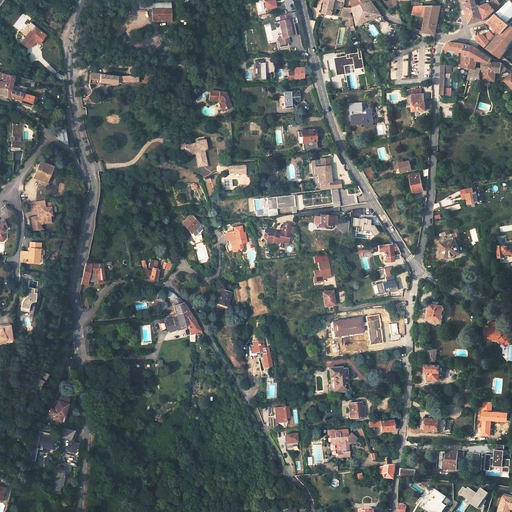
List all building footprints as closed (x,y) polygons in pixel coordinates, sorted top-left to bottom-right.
[(277,7),(275,0),(263,0),(265,10),(277,7)] [(325,0),(323,13),(332,15),(335,0),(325,0)] [(345,25),(350,26),(350,19),(348,19),(349,11),(354,11),(357,25),(381,15),(370,0),(351,0),(353,7),(343,8),(341,17),(343,17),(342,20),(346,21),(345,25)] [(490,14),(494,9),(489,5),(480,7),(479,4),(477,4),(475,0),(476,0),(463,0),(463,1),(465,8),(469,20),(472,22),(476,21),(483,19),(490,14)] [(492,0),(489,5),(494,9),(500,4),(497,0),(492,0)] [(493,53),(500,57),(511,41),(511,40),(511,22),(511,21),(509,24),(504,20),(511,12),(511,2),(511,1),(509,1),(504,6),(496,13),(486,21),(487,22),(495,28),(499,31),(501,32),(486,47),(493,53)] [(427,5),(422,5),(418,5),(414,5),(412,13),(425,16),(427,5)] [(423,31),(435,33),(438,17),(440,6),(427,5),(425,16),(423,31)] [(152,19),(171,19),(171,9),(167,9),(152,9),(152,19)] [(289,36),(292,36),(288,20),(281,22),(279,22),(283,38),(289,36)] [(35,28),(30,34),(22,43),(30,49),(37,40),(41,43),(46,36),(35,28)] [(477,41),(484,46),(494,36),(491,33),(486,38),(483,33),(476,35),(477,41)] [(289,36),(283,38),(279,39),(280,45),(290,43),(289,36)] [(450,41),(444,48),(460,51),(464,52),(463,55),(461,64),(459,64),(458,66),(458,67),(469,68),(467,79),(481,81),(480,72),(480,70),(476,69),(476,64),(477,59),(482,61),(482,69),(480,73),(482,77),(482,79),(495,81),(496,72),(503,72),(506,68),(500,62),(498,62),(491,62),(491,58),(482,52),(473,45),(469,44),(466,44),(463,43),(456,42),(450,41)] [(357,69),(364,68),(363,58),(360,58),(359,52),(350,54),(350,58),(348,58),(348,56),(335,58),(338,76),(347,74),(345,64),(356,62),(357,69)] [(267,78),(266,62),(255,63),(256,79),(267,78)] [(439,94),(439,98),(443,98),(443,94),(443,87),(444,72),(452,73),(457,73),(457,66),(453,66),(453,64),(441,64),(440,72),(439,94)] [(295,77),(303,77),(303,68),(295,68),(295,77)] [(0,81),(12,84),(14,76),(7,75),(0,73),(0,81)] [(92,74),(90,86),(99,87),(100,83),(116,84),(116,82),(138,81),(138,76),(115,77),(101,75),(101,74),(92,74)] [(12,84),(0,81),(0,88),(11,90),(12,84)] [(11,90),(0,88),(0,94),(2,95),(4,96),(8,98),(11,98),(11,90)] [(419,89),(411,89),(411,94),(412,96),(412,104),(413,111),(431,109),(432,103),(432,101),(424,101),(423,94),(420,94),(419,89)] [(20,101),(23,94),(11,90),(11,98),(12,98),(20,101)] [(219,103),(222,109),(231,105),(225,92),(210,90),(208,100),(218,101),(218,100),(219,100),(220,102),(219,103)] [(284,108),(292,107),(292,105),(296,105),(296,102),(299,102),(298,91),(283,92),(284,98),(284,108)] [(34,97),(23,94),(20,103),(31,107),(31,106),(33,100),(36,101),(37,98),(34,97)] [(352,115),(363,114),(362,102),(349,103),(350,115),(352,115)] [(363,114),(352,115),(353,125),(362,124),(373,123),(372,110),(366,110),(367,114),(363,114)] [(307,130),(314,129),(314,121),(306,121),(307,130)] [(20,125),(13,124),(12,137),(14,137),(14,142),(12,141),(11,148),(17,148),(20,148),(20,142),(17,142),(17,137),(19,137),(20,125)] [(302,150),(316,148),(314,129),(307,130),(297,131),(298,143),(302,143),(302,150)] [(67,140),(66,135),(66,131),(61,132),(56,133),(57,138),(60,140),(62,142),(66,144),(68,145),(67,140)] [(198,166),(206,164),(206,163),(204,149),(206,149),(205,140),(195,141),(195,143),(184,145),(183,143),(179,144),(180,154),(185,153),(195,151),(196,153),(198,166)] [(403,160),(393,162),(396,173),(415,169),(413,160),(403,162),(403,160)] [(46,183),(52,167),(40,162),(34,178),(46,183)] [(229,174),(246,173),(246,165),(229,165),(229,174)] [(318,184),(318,183),(319,183),(331,182),(330,172),(327,173),(327,166),(313,167),(314,174),(312,174),(313,185),(318,184)] [(372,167),(361,169),(368,180),(374,179),(372,167)] [(422,185),(419,172),(409,175),(413,193),(422,190),(420,185),(422,185)] [(331,182),(319,183),(320,190),(341,188),(340,181),(331,182)] [(466,198),(467,204),(478,202),(476,192),(473,193),(472,188),(460,190),(461,195),(465,194),(466,198)] [(277,209),(294,206),(293,195),(275,197),(277,209)] [(38,208),(39,216),(33,217),(34,224),(43,223),(43,221),(50,220),(50,215),(49,212),(51,212),(51,207),(53,207),(52,202),(45,203),(45,200),(37,201),(38,208)] [(37,201),(29,202),(30,209),(38,208),(37,201)] [(185,226),(194,237),(195,236),(195,237),(200,243),(206,240),(203,230),(204,230),(200,225),(191,214),(183,222),(186,225),(185,226)] [(320,223),(336,223),(337,215),(321,214),(321,217),(320,217),(320,223)] [(370,219),(353,217),(352,226),(361,227),(361,230),(370,231),(373,238),(380,234),(374,225),(369,225),(370,219)] [(265,230),(264,237),(268,237),(268,240),(274,241),(274,243),(279,244),(279,243),(283,243),(284,242),(289,243),(291,234),(289,234),(291,225),(284,223),(282,233),(281,233),(281,234),(280,234),(274,233),(274,231),(265,230)] [(225,237),(228,242),(223,246),(225,252),(234,251),(234,250),(237,249),(239,253),(245,252),(244,244),(245,244),(244,234),(242,234),(241,228),(233,229),(234,232),(224,233),(225,237)] [(458,228),(453,229),(458,242),(462,240),(458,228)] [(441,242),(446,257),(460,252),(455,237),(441,242)] [(503,241),(497,242),(498,257),(500,256),(500,257),(500,258),(501,258),(504,257),(504,256),(509,256),(510,257),(511,256),(511,244),(505,245),(504,245),(503,241)] [(30,252),(30,259),(29,263),(36,263),(36,259),(40,259),(40,255),(42,255),(42,249),(41,248),(41,243),(30,242),(30,248),(30,252)] [(394,243),(383,245),(383,247),(385,256),(386,256),(387,258),(390,257),(391,257),(391,256),(393,255),(392,255),(398,254),(400,254),(394,243)] [(21,251),(20,263),(26,263),(27,259),(28,259),(29,252),(21,251)] [(313,285),(322,284),(321,278),(330,277),(327,255),(316,257),(318,270),(313,271),(314,277),(312,277),(313,285)] [(146,264),(143,265),(144,270),(149,279),(156,280),(158,269),(156,269),(158,261),(152,259),(151,263),(150,267),(153,268),(152,271),(147,270),(146,264)] [(86,285),(87,285),(87,277),(88,274),(98,275),(97,283),(102,282),(104,282),(102,264),(93,264),(86,264),(83,277),(81,284),(86,285)] [(394,285),(392,275),(383,277),(384,282),(375,284),(377,294),(383,292),(382,290),(387,289),(388,291),(391,290),(391,292),(396,291),(395,285),(394,285)] [(34,302),(35,302),(37,289),(27,288),(26,293),(23,296),(25,299),(23,301),(22,302),(22,305),(21,308),(29,309),(29,307),(29,306),(30,305),(30,304),(31,304),(31,303),(33,302),(34,302)] [(215,303),(228,306),(232,293),(219,289),(215,303)] [(324,307),(334,306),(332,291),(322,293),(324,307)] [(160,308),(160,309),(169,307),(168,302),(165,303),(164,298),(159,299),(160,299),(159,299),(160,308)] [(168,331),(169,333),(179,329),(178,327),(179,326),(180,327),(188,324),(191,333),(202,332),(198,325),(195,320),(188,310),(180,300),(172,302),(176,313),(163,316),(162,317),(164,322),(159,324),(161,331),(167,329),(168,331)] [(435,324),(437,323),(441,324),(441,319),(443,306),(438,305),(432,304),(431,304),(430,306),(427,305),(426,315),(429,316),(429,317),(429,322),(430,324),(435,324)] [(504,342),(507,346),(511,342),(509,338),(510,337),(505,332),(504,333),(501,333),(501,332),(497,332),(497,323),(489,323),(489,329),(485,328),(484,339),(494,340),(494,338),(496,339),(501,345),(502,343),(504,342)] [(0,344),(3,343),(2,340),(6,339),(12,338),(10,326),(1,327),(0,327),(0,344)] [(266,352),(263,353),(265,367),(273,366),(269,346),(264,347),(262,339),(252,341),(253,345),(250,345),(251,353),(262,351),(262,350),(265,349),(266,352)] [(427,360),(435,361),(437,350),(428,348),(427,360)] [(428,379),(439,380),(439,378),(440,367),(440,366),(426,365),(426,372),(428,372),(428,379)] [(343,393),(343,391),(347,391),(346,370),(341,370),(341,368),(328,368),(329,377),(334,377),(335,393),(343,393)] [(36,375),(28,387),(34,392),(37,387),(39,388),(43,382),(48,376),(44,374),(44,372),(42,371),(39,376),(36,375)] [(68,403),(58,401),(56,409),(51,408),(49,414),(54,416),(53,419),(63,421),(68,403)] [(351,417),(363,416),(363,408),(361,408),(360,402),(348,402),(348,411),(350,411),(351,417)] [(290,417),(289,406),(274,407),(276,422),(286,421),(286,417),(290,417)] [(445,429),(446,420),(444,418),(426,417),(426,429),(444,430),(445,429)] [(380,430),(393,429),(392,420),(379,421),(380,425),(380,430)] [(73,439),(75,431),(62,427),(59,436),(73,439)] [(338,457),(349,456),(349,453),(351,451),(349,449),(348,444),(350,442),(353,442),(357,437),(351,432),(347,437),(347,434),(349,433),(348,428),(335,429),(334,428),(328,429),(328,432),(331,433),(331,442),(334,444),(337,444),(338,445),(340,443),(341,452),(337,452),(338,457)] [(290,444),(290,443),(294,442),(293,431),(282,432),(283,444),(290,444)] [(28,459),(28,461),(34,462),(37,450),(42,450),(42,447),(58,450),(60,441),(55,440),(55,439),(49,438),(50,434),(44,433),(44,437),(38,436),(38,435),(32,434),(30,444),(32,445),(30,453),(27,452),(26,458),(28,459)] [(510,477),(511,459),(505,458),(506,445),(496,445),(494,466),(504,466),(503,477),(510,477)] [(455,470),(457,451),(446,451),(446,455),(445,459),(442,459),(441,468),(455,470)] [(74,456),(66,454),(64,463),(64,465),(72,466),(72,467),(76,467),(77,461),(76,461),(74,460),(74,456)] [(319,471),(337,470),(336,462),(324,463),(324,466),(323,464),(318,465),(319,471)] [(386,478),(394,478),(396,464),(385,465),(384,474),(386,478)] [(402,478),(414,479),(415,471),(403,470),(402,478)] [(480,510),(491,493),(482,488),(478,493),(468,487),(467,489),(463,486),(459,494),(471,502),(470,504),(480,510)] [(433,500),(431,502),(430,501),(425,507),(431,511),(438,511),(444,505),(446,506),(450,501),(435,490),(430,497),(432,498),(433,500)] [(511,497),(502,495),(497,511),(509,511),(510,510),(511,510),(511,497)]
